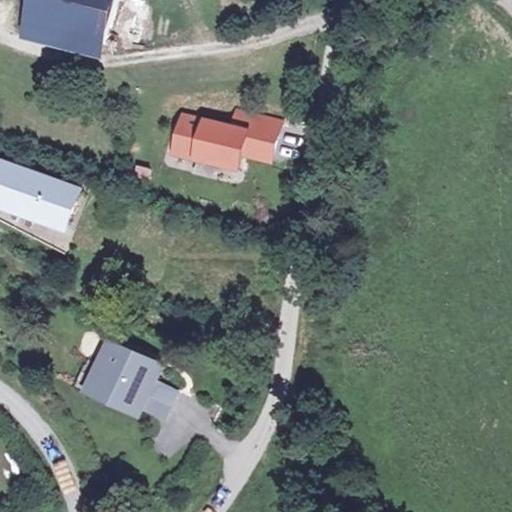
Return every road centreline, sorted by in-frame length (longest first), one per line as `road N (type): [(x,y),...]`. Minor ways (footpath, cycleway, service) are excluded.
road 1 (residential): [(369,0),(334,50),(277,394),(252,454),(212,511)]
road 2 (track): [(0,36),(73,63),(117,59),(253,45),(362,0)]
road 3 (track): [(288,341),(64,292),(0,249)]
road 4 (unclassified): [(75,511),(69,482),(28,416),(0,399)]
